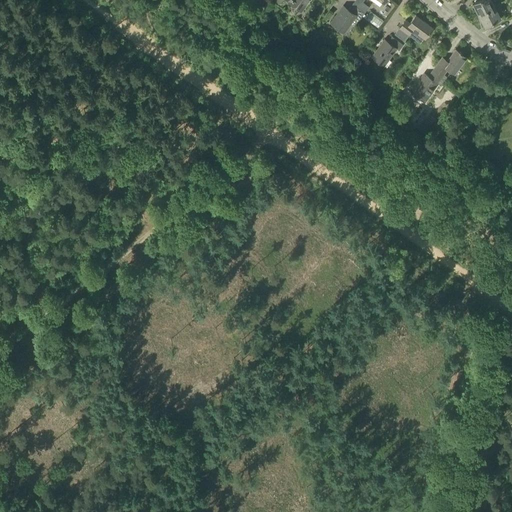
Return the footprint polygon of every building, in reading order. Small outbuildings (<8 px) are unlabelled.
[(285,0),(288,2),(301,12),(309,0),(285,0)] [(355,0),(352,4),(364,13),(369,7),(362,2),(364,0),(355,0)] [(478,0),(472,3),(478,14),(494,6),(490,0),(478,0)] [(364,13),(352,4),(348,10),(343,6),(330,23),(343,33),(355,18),(359,21),(361,17),(364,14),(364,13)] [(494,6),(478,14),(484,26),(500,17),(494,6)] [(372,20),(364,14),(361,17),(377,29),(383,20),(376,15),(372,20)] [(409,23),(405,20),(399,28),(408,35),(412,29),(424,39),(432,28),(415,15),(409,23)] [(403,45),(391,36),(387,42),(384,40),(371,57),(384,66),(396,49),(399,50),(403,45)] [(442,58),(434,68),(443,74),(447,69),(454,74),(466,58),(455,50),(447,61),(442,58)] [(443,74),(434,68),(428,76),(424,73),(410,92),(423,102),(437,83),(440,85),(446,77),(443,74)]
